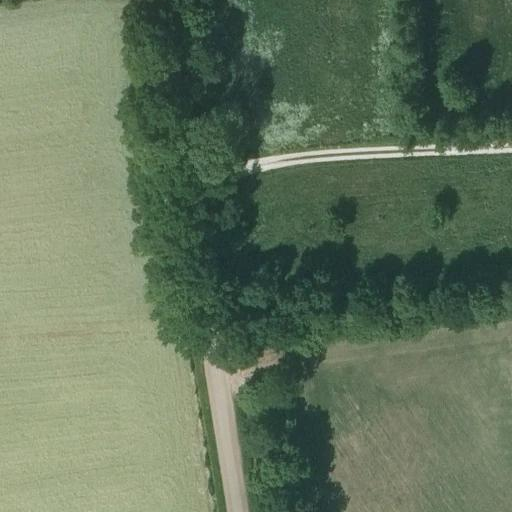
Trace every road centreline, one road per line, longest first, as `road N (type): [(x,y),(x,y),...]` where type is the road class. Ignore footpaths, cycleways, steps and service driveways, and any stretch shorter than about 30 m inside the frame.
road 1 (unclassified): [(240,511),(161,0)]
road 2 (unknown): [(375,342),(405,511)]
road 3 (unknown): [(220,379),(375,342)]
road 4 (unknown): [(375,342),(511,320)]
